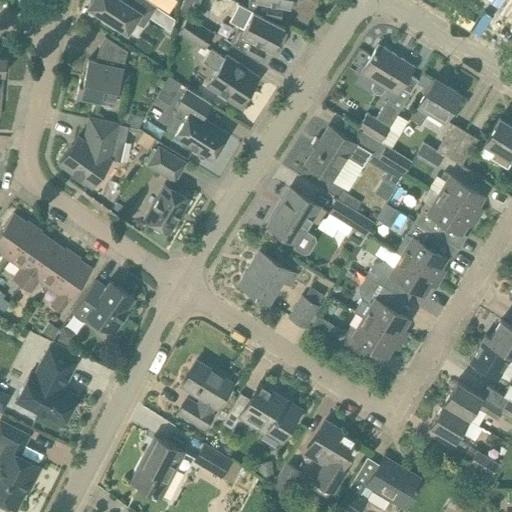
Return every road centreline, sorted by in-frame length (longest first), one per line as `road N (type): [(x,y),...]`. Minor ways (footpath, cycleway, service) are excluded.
road 1 (residential): [(183,286),(375,408),(393,408),(412,393),(511,226)]
road 2 (residential): [(183,286),(39,188),(30,155),(55,27)]
road 3 (residential): [(363,0),(183,286)]
road 4 (residential): [(183,286),(73,511)]
road 5 (residential): [(511,79),(380,0)]
